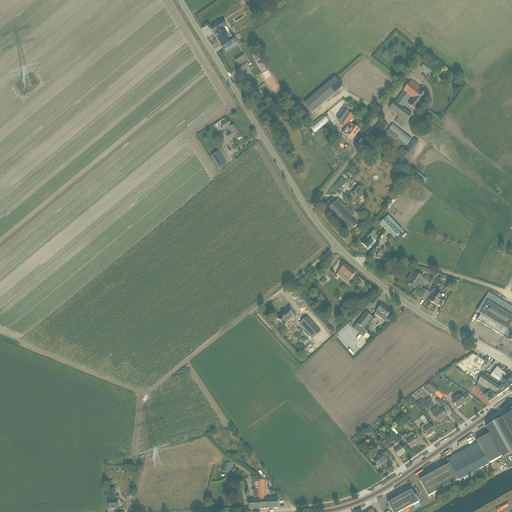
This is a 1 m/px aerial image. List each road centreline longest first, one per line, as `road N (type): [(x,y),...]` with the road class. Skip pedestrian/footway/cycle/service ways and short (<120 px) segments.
road 1 (unclassified): [(309,212),(181,0)]
road 2 (secondary): [(311,511),(362,496),(511,396)]
road 3 (unclassified): [(511,370),(421,317),(356,264)]
road 4 (residential): [(356,264),(407,262),(511,294)]
